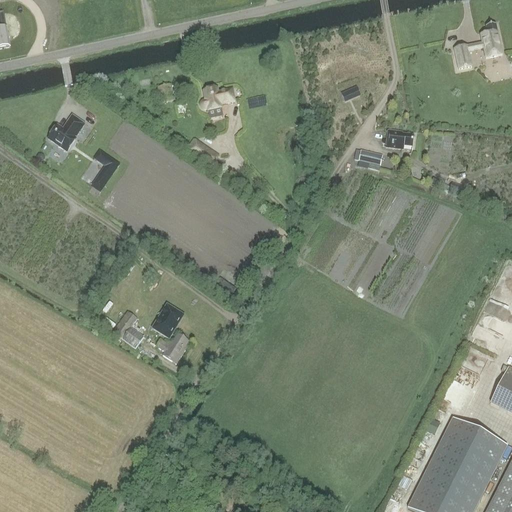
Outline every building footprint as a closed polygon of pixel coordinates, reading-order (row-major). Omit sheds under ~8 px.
[(22,0),(25,9),(58,0),(57,0),(22,0)] [(5,22),(0,23),(0,49),(10,48),(8,40),(9,38),(9,35),(7,34),(6,28),(5,22)] [(487,34),(481,36),(486,60),(502,56),(495,26),(486,28),(487,34)] [(472,68),(467,47),(454,50),(458,71),(472,68)] [(161,104),(174,101),(171,85),(157,89),(161,104)] [(345,103),(360,96),(357,89),(342,95),(345,103)] [(221,107),(235,104),(232,91),(218,94),(217,90),(203,93),(205,102),(204,102),(202,103),(200,104),(200,107),(200,109),(202,111),(204,112),(206,112),(207,111),(207,113),(221,110),(221,107)] [(75,138),(84,125),(72,118),(63,131),(57,127),(49,141),(68,153),(77,140),(75,138)] [(412,148),(413,137),(397,135),(398,133),(388,132),(385,149),(403,151),(403,147),(412,148)] [(454,135),(434,133),(431,159),(436,160),(437,154),(443,155),(444,148),(453,149),(454,135)] [(219,157),(193,140),(186,151),(211,169),(219,157)] [(119,166),(99,152),(94,160),(105,167),(92,187),(100,193),(119,166)] [(383,157),(361,152),(358,162),(369,164),(368,170),(379,173),(383,157)] [(433,180),(430,186),(438,190),(441,184),(433,180)] [(452,195),(465,199),(467,188),(454,185),(452,195)] [(245,291),(238,301),(243,305),(250,295),(245,291)] [(167,307),(153,330),(168,339),(182,317),(167,307)] [(127,314),(112,334),(135,351),(143,339),(130,329),(137,321),(127,314)] [(164,352),(161,359),(177,367),(189,343),(175,336),(170,345),(160,340),(156,348),(164,352)] [(490,406),(511,416),(511,371),(508,370),(490,406)] [(426,430),(434,434),(439,423),(430,420),(426,430)] [(474,511),(506,448),(452,421),(407,510),(410,511),(474,511)] [(511,511),(511,462),(487,511),(511,511)]
